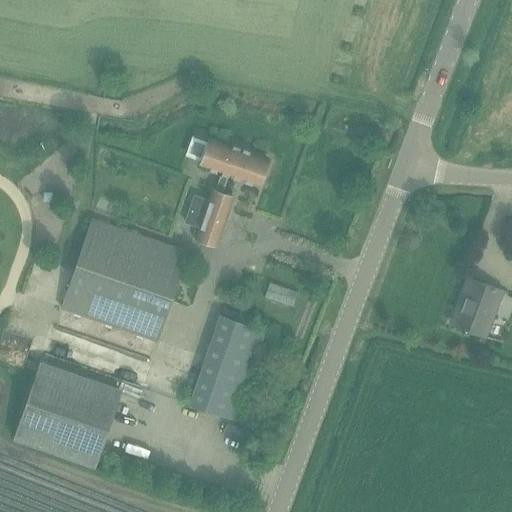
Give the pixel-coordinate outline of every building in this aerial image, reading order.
[(197,239),(217,245),(225,221),(227,222),(230,213),(228,212),(233,198),(222,194),(223,191),(223,192),(228,179),(227,179),(228,177),(229,175),(234,177),(233,179),(240,181),(241,179),(246,181),(245,183),(252,185),(252,183),(258,185),(267,159),(210,139),(209,141),(212,141),(204,165),(201,164),(201,165),(211,169),(210,171),(217,173),(217,171),(223,173),(216,192),(213,191),(210,200),(194,195),(184,223),(200,229),(197,239)] [(61,308),(138,335),(157,341),(187,252),(92,219),(61,308)] [(453,325),(463,329),(463,330),(467,331),(467,330),(486,337),(503,291),(467,278),(461,296),(463,297),(453,325)] [(189,405),(235,421),(266,330),(220,314),(189,405)] [(0,350),(0,367),(20,375),(28,354),(3,344),(0,350)] [(42,363),(16,440),(93,466),(120,390),(42,363)]
